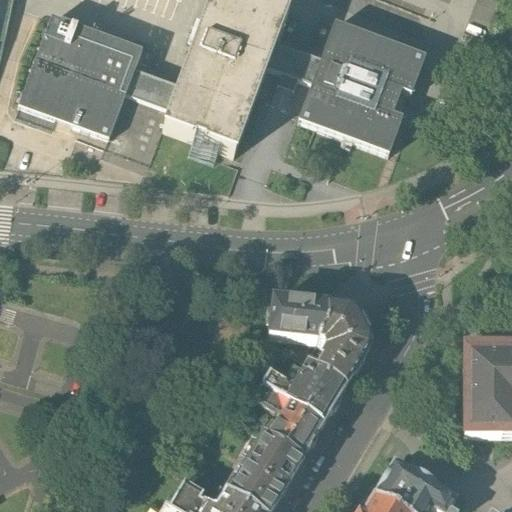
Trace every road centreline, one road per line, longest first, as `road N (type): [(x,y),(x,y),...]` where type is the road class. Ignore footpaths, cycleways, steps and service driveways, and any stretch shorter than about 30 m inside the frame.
road 1 (secondary): [(0,223),(278,252),(406,238)]
road 2 (residential): [(310,511),(412,341),(418,310),(406,238)]
